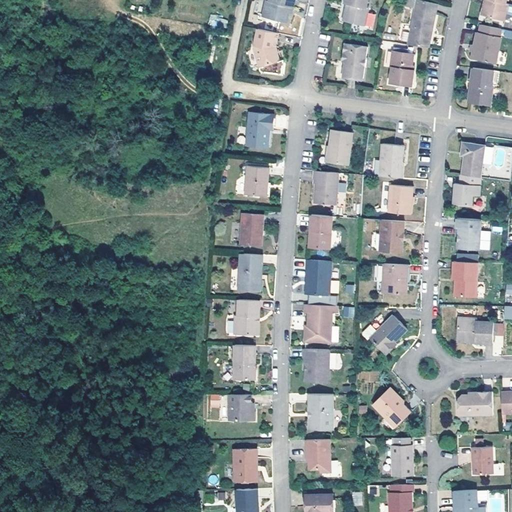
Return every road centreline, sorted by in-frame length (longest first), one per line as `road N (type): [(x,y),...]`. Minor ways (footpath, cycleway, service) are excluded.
road 1 (residential): [(300,98),(281,349),(282,511)]
road 2 (residential): [(443,120),(431,348)]
road 3 (residential): [(300,98),(443,120)]
road 4 (residential): [(462,0),(443,120)]
